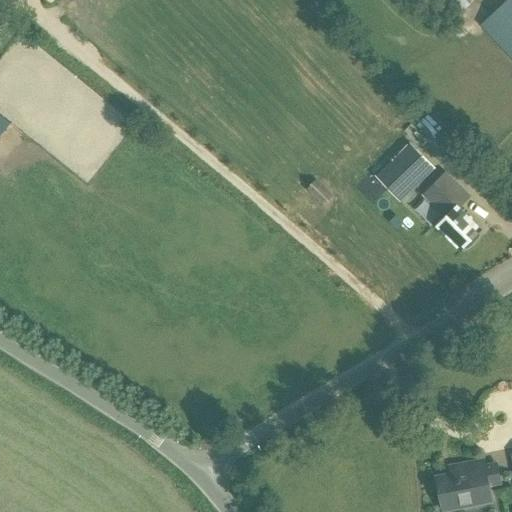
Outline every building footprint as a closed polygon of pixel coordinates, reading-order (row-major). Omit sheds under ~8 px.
[(440,0),(455,12),(465,0),(440,0)] [(511,0),(506,0),(480,25),(511,59),(511,0)] [(430,146),(439,136),(422,120),(413,130),(430,146)] [(410,144),(375,179),(399,203),(434,169),(410,144)] [(445,174),(424,196),(446,218),(437,227),(460,249),(463,246),(467,249),(470,247),(478,240),(480,236),(477,233),(480,229),(459,208),(469,197),(445,174)] [(316,180),(306,190),(323,207),(333,197),(316,180)] [(487,486),(499,483),(496,464),(483,466),(482,460),(452,466),(454,474),(437,477),(437,479),(440,478),(443,492),(440,493),(443,511),(490,502),(487,486)]
